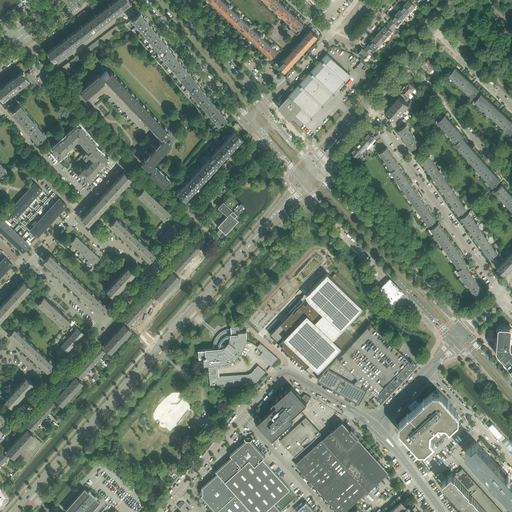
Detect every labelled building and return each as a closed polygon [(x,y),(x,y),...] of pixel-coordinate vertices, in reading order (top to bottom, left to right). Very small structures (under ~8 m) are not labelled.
[(116,0),(115,0),(109,5),(102,10),(109,19),(122,8),(116,0)] [(130,3),(127,0),(116,0),(122,8),(125,6),(129,3),(131,6),(132,5),(130,3)] [(209,0),(218,9),(225,1),(223,0),(209,0)] [(278,0),(264,0),(265,0),(275,10),(282,3),(278,0)] [(370,1),(368,0),(364,0),(362,2),(369,8),(373,4),(370,1)] [(414,4),(417,1),(415,0),(408,0),(404,4),(412,11),(414,9),(413,8),(415,6),(414,4)] [(229,18),(235,11),(225,1),(218,9),(229,18)] [(282,3),(275,10),(286,20),(293,13),(282,3)] [(412,11),(404,4),(400,9),(407,15),(409,13),(409,14),(412,11)] [(407,15),(400,9),(396,14),(403,21),(405,18),(404,18),(407,15)] [(102,10),(95,16),(89,21),(95,29),(109,19),(102,10)] [(240,28),(246,21),(235,11),(229,18),(240,28)] [(149,25),(144,18),(139,13),(131,19),(132,21),(141,32),(149,25)] [(293,13),(286,20),(297,30),(302,25),(303,23),(293,13)] [(401,23),(403,21),(396,14),(391,19),(392,19),(389,22),(394,27),(396,24),(398,25),(400,22),(401,23)] [(89,21),(81,26),(75,31),(81,40),(95,29),(89,21)] [(250,38),(257,31),(246,21),(240,28),(250,38)] [(391,30),(394,27),(389,22),(386,26),(385,25),(381,30),(388,37),(391,34),(390,33),(392,31),(391,30)] [(159,36),(153,30),(149,25),(141,32),(151,43),(159,36)] [(300,42),(307,48),(318,36),(311,30),(300,42)] [(388,37),(381,30),(377,35),(383,41),(385,38),(386,39),(388,37)] [(61,42),(67,50),(81,40),(75,31),(61,42)] [(257,31),(250,38),(261,48),(267,41),(257,31)] [(383,41),(377,35),(372,40),(380,46),(382,44),(381,43),(383,41)] [(151,43),(159,53),(157,55),(159,56),(160,55),(168,48),(169,47),(159,36),(151,43)] [(377,48),(380,46),(372,40),(368,45),(368,46),(366,48),(370,52),(373,49),(374,50),(377,48)] [(261,48),(267,54),(271,58),(278,51),(267,41),(261,48)] [(47,52),(50,57),(53,61),(67,50),(61,42),(47,52)] [(289,54),(296,60),(307,48),(300,42),(289,54)] [(178,60),(172,53),(168,48),(160,55),(170,66),(178,60)] [(367,56),(369,54),(370,52),(366,48),(364,50),(362,48),(358,52),(358,53),(359,54),(360,55),(365,59),(364,59),(367,62),(369,59),(369,58),(367,56)] [(290,120),(295,114),(305,123),(350,74),(327,53),(311,71),(309,72),(300,83),(298,85),(298,84),(289,95),(287,97),(278,107),(290,120)] [(296,60),(289,54),(278,66),(285,72),(296,60)] [(70,61),(76,68),(80,65),(75,57),(70,61)] [(432,69),(436,65),(428,58),(427,58),(425,61),(425,62),(432,69)] [(188,71),(182,65),(178,60),(170,66),(179,78),(188,71)] [(62,67),(66,71),(69,76),(76,71),(69,62),(62,67)] [(432,69),(425,62),(421,65),(429,72),(432,74),(434,72),(435,74),(436,74),(437,73),(435,71),(433,69),(432,69)] [(94,77),(91,79),(96,85),(106,76),(110,80),(112,83),(117,78),(111,72),(112,71),(105,63),(96,71),(98,74),(94,77)] [(467,78),(460,72),(455,67),(448,74),(460,85),(467,78)] [(26,76),(24,75),(22,72),(23,72),(22,71),(9,81),(15,90),(29,80),(28,79),(26,76)] [(197,83),(191,76),(188,71),(179,78),(188,88),(189,90),(197,83)] [(117,78),(112,83),(123,94),(128,89),(117,78)] [(472,96),(478,90),(479,89),(467,78),(460,85),(472,96)] [(82,90),(80,91),(84,95),(96,85),(91,79),(81,88),(81,89),(82,90)] [(9,81),(0,88),(0,96),(2,99),(1,99),(2,100),(15,90),(9,81)] [(403,86),(409,92),(411,94),(413,92),(412,91),(415,88),(409,82),(407,84),(406,83),(403,86)] [(206,95),(201,89),(197,83),(189,90),(198,102),(206,95)] [(409,92),(403,86),(400,89),(401,91),(400,92),(407,99),(409,96),(407,94),(409,92)] [(128,89),(123,94),(134,106),(139,101),(128,89)] [(474,97),(475,99),(481,93),(478,90),(472,96),(474,97)] [(481,93),(475,99),(474,100),(479,105),(481,107),(486,111),(493,104),(481,93)] [(216,107),(211,100),(206,95),(198,102),(208,113),(216,107)] [(396,123),(394,120),(409,104),(399,96),(385,112),(393,118),(391,120),(394,124),(396,123)] [(139,101),(134,106),(145,118),(150,113),(139,101)] [(11,111),(12,112),(17,118),(25,111),(19,105),(18,104),(13,108),(14,109),(11,111)] [(505,115),(498,108),(493,104),(486,111),(498,122),(505,115)] [(226,118),(222,113),(216,107),(208,113),(216,123),(214,125),(216,127),(226,118)] [(17,118),(21,123),(27,130),(35,123),(25,111),(17,118)] [(150,113),(145,118),(156,129),(161,124),(150,113)] [(445,114),(437,121),(447,131),(454,125),(445,114)] [(511,131),(511,121),(505,115),(498,122),(510,133),(511,131)] [(395,125),(396,128),(407,120),(406,118),(395,125)] [(27,130),(31,135),(37,142),(40,139),(41,141),(46,136),(45,135),(35,123),(27,130)] [(52,151),(51,151),(58,159),(66,152),(68,150),(67,150),(68,149),(77,141),(78,141),(79,141),(87,150),(86,151),(85,150),(80,156),(79,157),(77,160),(81,165),(85,161),(86,162),(88,163),(87,165),(86,164),(84,166),(77,174),(85,181),(86,180),(88,180),(89,181),(89,180),(96,173),(95,172),(97,170),(98,171),(107,160),(106,159),(106,157),(107,156),(98,148),(97,147),(96,147),(97,148),(96,149),(95,150),(93,150),(92,149),(91,148),(95,144),(96,144),(97,143),(94,140),(93,140),(90,136),(90,135),(81,125),(80,126),(78,125),(77,124),(68,132),(66,134),(67,135),(63,138),(62,138),(51,147),(52,148),(52,151)] [(161,124),(156,129),(165,139),(159,145),(165,150),(170,144),(171,145),(173,143),(179,136),(171,127),(168,130),(166,129),(161,124)] [(398,130),(400,134),(404,139),(413,134),(406,124),(398,130)] [(464,136),(458,129),(454,125),(447,131),(456,142),(462,137),(464,136)] [(229,136),(224,142),(231,149),(236,144),(237,144),(237,143),(242,138),(234,131),(231,128),(230,130),(233,132),(229,136)] [(365,135),(364,137),(370,143),(375,138),(377,139),(380,137),(379,134),(375,137),(374,137),(373,135),(368,132),(367,132),(365,135)] [(404,139),(411,149),(419,143),(413,134),(404,139)] [(360,141),(359,141),(366,147),(370,143),(364,137),(363,138),(362,138),(360,141)] [(464,154),(472,148),(462,137),(456,142),(455,143),(464,154)] [(357,145),(355,146),(362,152),(366,147),(359,141),(359,142),(356,144),(357,145)] [(218,148),(213,153),(221,161),(226,156),(226,155),(227,154),(231,149),(224,142),(218,148)] [(159,145),(148,157),(154,162),(155,160),(165,150),(159,145)] [(351,151),(355,155),(354,155),(356,157),(357,157),(358,157),(362,152),(355,146),(354,148),(351,150),(351,151)] [(386,161),(393,156),(392,155),(393,155),(387,147),(380,152),(386,161)] [(472,148),(464,154),(474,165),(481,158),(472,148)] [(208,159),(203,165),(210,172),(215,167),(216,166),(216,165),(221,161),(213,153),(208,159)] [(421,160),(427,168),(434,178),(442,173),(429,155),(421,160)] [(392,170),(398,165),(399,165),(394,156),(394,157),(393,156),(386,161),(392,170)] [(148,157),(144,162),(149,167),(150,167),(152,170),(149,173),(163,186),(169,180),(170,179),(163,172),(155,165),(158,162),(155,160),(154,162),(148,157)] [(481,158),(474,165),(483,175),(491,169),(481,158)] [(75,164),(72,169),(78,173),(81,168),(75,164)] [(197,170),(192,176),(200,183),(205,178),(206,177),(210,172),(203,165),(197,170)] [(400,184),(408,179),(398,165),(392,170),(391,171),(400,184)] [(491,169),(483,175),(493,186),(500,179),(491,169)] [(113,183),(120,190),(131,178),(124,172),(113,183)] [(434,178),(441,188),(446,196),(454,190),(442,173),(434,178)] [(187,182),(182,188),(189,195),(194,190),(195,189),(196,188),(200,183),(192,176),(187,182)] [(408,179),(400,184),(410,197),(417,192),(408,179)] [(35,183),(31,187),(38,193),(42,189),(35,183)] [(103,195),(110,201),(120,190),(113,183),(103,195)] [(511,194),(502,184),(494,190),(504,201),(511,194)] [(31,187),(27,191),(34,197),(38,193),(31,187)] [(151,206),(157,199),(144,187),(137,194),(151,206)] [(177,191),(176,192),(184,200),(189,195),(182,188),(179,191),(178,190),(177,191)] [(446,196),(459,214),(466,208),(454,190),(446,196)] [(27,191),(24,195),(31,201),(34,197),(27,191)] [(417,192),(410,197),(419,211),(426,206),(417,192)] [(220,228),(216,232),(220,236),(221,236),(224,232),(225,233),(226,233),(228,231),(228,230),(230,228),(233,225),(235,223),(238,220),(237,219),(234,217),(237,214),(238,213),(239,212),(244,207),(244,206),(241,203),(240,203),(239,203),(233,198),(230,194),(229,194),(218,206),(218,207),(227,215),(217,226),(220,228)] [(24,195),(20,199),(27,205),(31,201),(24,195)] [(92,206),(99,212),(110,201),(103,195),(92,206)] [(59,198),(56,202),(63,209),(67,205),(59,198)] [(20,199),(16,203),(23,209),(27,205),(20,199)] [(157,199),(151,206),(164,218),(170,211),(157,199)] [(56,202),(52,206),(59,213),(63,209),(56,202)] [(16,203),(13,207),(20,213),(23,209),(16,203)] [(52,206),(48,210),(55,217),(59,213),(52,206)] [(88,224),(89,224),(99,212),(92,206),(81,218),(88,224)] [(426,206),(419,211),(429,224),(436,219),(426,206)] [(13,207),(9,211),(16,217),(20,213),(13,207)] [(48,210),(45,214),(52,221),(55,217),(48,210)] [(461,217),(465,223),(471,230),(478,225),(469,212),(461,217)] [(45,214),(41,218),(48,225),(52,221),(45,214)] [(184,225),(175,216),(173,218),(176,221),(174,223),(180,229),(184,225)] [(109,224),(114,229),(123,236),(129,230),(116,217),(109,224)] [(41,218),(37,222),(44,229),(48,225),(41,218)] [(37,222),(34,226),(41,233),(44,229),(37,222)] [(440,241),(448,236),(438,222),(431,228),(440,241)] [(5,223),(0,228),(0,231),(3,234),(9,227),(5,223)] [(180,229),(174,223),(172,225),(168,223),(167,224),(177,233),(180,229)] [(177,233),(167,224),(166,225),(169,229),(167,231),(173,237),(177,233)] [(471,230),(476,238),(480,244),(488,239),(478,225),(471,230)] [(34,226),(30,230),(37,237),(41,233),(34,226)] [(9,227),(3,234),(7,237),(13,230),(9,227)] [(13,230),(7,237),(11,241),(17,234),(13,230)] [(123,236),(131,244),(136,248),(142,242),(129,230),(123,236)] [(173,237),(167,231),(164,233),(161,231),(160,232),(169,241),(173,237)] [(166,245),(169,241),(160,232),(159,233),(161,237),(159,239),(166,245)] [(17,234),(11,241),(15,245),(21,238),(17,234)] [(71,249),(80,240),(76,236),(70,242),(72,245),(70,248),(71,249)] [(450,255),(457,249),(448,236),(440,241),(450,255)] [(21,238),(15,245),(19,248),(25,241),(21,238)] [(480,244),(485,252),(489,257),(489,258),(497,253),(488,239),(480,244)] [(78,250),(84,244),(80,240),(71,249),(73,250),(76,248),(78,250)] [(25,241),(19,248),(23,252),(29,245),(25,241)] [(136,248),(142,255),(149,260),(155,254),(142,242),(136,248)] [(79,256),(88,247),(84,244),(78,250),(80,252),(78,255),(79,256)] [(86,257),(92,251),(88,247),(79,256),(80,258),(84,255),(86,257)] [(457,249),(450,255),(459,268),(465,264),(467,263),(457,249)] [(87,264),(96,255),(92,251),(86,257),(88,259),(86,263),(87,264)] [(55,271),(61,264),(50,254),(43,261),(55,271)] [(96,255),(87,264),(88,265),(92,262),(94,265),(100,258),(96,255)] [(5,257),(1,261),(8,268),(12,264),(5,257)] [(504,275),(510,269),(511,266),(511,262),(507,258),(497,268),(504,275)] [(1,261),(0,262),(0,267),(5,272),(8,268),(1,261)] [(61,264),(55,271),(66,282),(73,275),(61,264)] [(467,283),(474,278),(465,264),(459,268),(457,269),(467,283)] [(270,334),(276,340),(306,368),(311,363),(319,370),(345,343),(353,335),(344,327),(348,323),(363,307),(355,300),(359,296),(335,273),(331,277),(328,273),(306,296),(305,296),(305,295),(303,297),(289,312),(282,319),(281,320),(282,320),(287,315),(288,315),(288,316),(285,319),(282,321),(270,334)] [(66,282),(68,283),(73,288),(78,292),(84,286),(73,275),(66,282)] [(474,278),(467,283),(476,297),(484,291),(474,278)] [(377,291),(381,295),(387,301),(392,306),(404,293),(389,279),(377,291)] [(24,281),(13,292),(20,298),(30,287),(24,281)] [(83,297),(85,299),(89,303),(96,296),(84,286),(78,292),(83,297)] [(3,303),(9,310),(20,298),(13,292),(3,303)] [(56,308),(54,305),(43,296),(37,302),(50,315),(56,308)] [(89,303),(96,309),(101,314),(107,307),(96,296),(89,303)] [(0,306),(0,319),(9,310),(3,303),(0,306)] [(70,320),(63,314),(56,308),(50,315),(63,327),(70,320)] [(124,323),(118,330),(114,334),(121,341),(131,330),(124,323)] [(409,360),(371,324),(371,323),(337,358),(346,367),(364,383),(362,385),(366,389),(368,387),(376,395),(409,360)] [(497,328),(495,352),(511,371),(511,325),(511,326),(499,324),(497,328)] [(234,386),(234,375),(223,376),(223,378),(219,378),(218,363),(221,363),(224,363),(226,362),(228,362),(231,361),(233,359),(235,358),(237,357),(239,354),(239,353),(240,353),(241,352),(243,350),(244,348),(245,346),(246,343),(246,341),(247,338),(247,336),(247,335),(247,332),(246,331),(247,331),(247,330),(239,331),(239,327),(232,327),(231,326),(231,329),(230,329),(228,330),(226,330),(224,331),(223,332),(221,333),(221,335),(219,338),(217,338),(216,340),(215,342),(215,343),(214,345),(214,347),(214,349),(198,350),(200,350),(200,357),(204,357),(205,364),(208,364),(209,379),(210,379),(210,385),(224,384),(224,386),(234,386)] [(71,329),(80,337),(84,334),(84,333),(78,327),(75,330),(72,328),(71,329)] [(21,346),(27,340),(14,328),(8,334),(21,346)] [(80,337),(71,329),(70,330),(72,333),(70,336),(76,341),(80,337)] [(114,334),(108,341),(103,346),(110,352),(121,341),(114,334)] [(63,337),(68,341),(73,345),(76,341),(70,336),(68,338),(65,336),(63,337)] [(65,341),(63,344),(69,349),(73,345),(68,341),(63,337),(62,338),(65,341)] [(27,340),(21,346),(34,358),(40,352),(27,340)] [(257,346),(263,351),(266,348),(261,343),(257,346)] [(56,345),(65,353),(69,349),(63,344),(61,346),(57,344),(56,345)] [(65,353),(56,345),(55,346),(58,349),(55,352),(62,358),(62,357),(65,353)] [(95,350),(101,356),(105,351),(99,346),(95,350)] [(260,357),(272,366),(278,358),(267,349),(260,357)] [(101,356),(95,350),(91,355),(97,360),(101,356)] [(40,352),(34,358),(47,370),(53,364),(40,352)] [(87,359),(93,364),(97,360),(91,355),(87,359)] [(337,358),(318,379),(334,388),(346,367),(337,358)] [(93,364),(87,359),(83,363),(89,369),(93,364)] [(400,382),(401,382),(417,365),(411,359),(409,360),(376,395),(375,397),(381,402),(397,386),(398,385),(399,385),(400,384),(400,383),(400,382)] [(79,368),(85,373),(89,369),(83,363),(79,368)] [(234,375),(234,386),(250,385),(251,384),(252,384),(253,384),(254,383),(255,383),(256,382),(257,381),(258,381),(259,380),(266,372),(258,365),(252,372),(251,372),(248,374),(234,375)] [(334,388),(358,402),(359,403),(366,390),(367,389),(366,389),(362,385),(364,383),(346,367),(334,388)] [(85,373),(79,368),(75,372),(81,377),(85,373)] [(65,387),(68,390),(72,394),(83,383),(75,376),(65,387)] [(16,388),(22,394),(33,383),(26,377),(16,388)] [(273,407),(258,422),(272,438),(276,435),(277,436),(295,456),(321,433),(300,409),(306,403),(301,397),(292,386),(275,401),(271,405),(273,407)] [(55,398),(62,405),(72,394),(68,390),(65,387),(55,398)] [(22,394),(16,388),(5,400),(11,406),(22,394)] [(448,400),(445,397),(441,393),(441,394),(440,392),(439,393),(436,389),(433,392),(432,393),(431,393),(424,399),(423,399),(423,400),(420,402),(411,411),(408,413),(407,414),(400,420),(401,421),(400,422),(396,425),(399,429),(400,430),(400,431),(402,433),(403,433),(404,434),(403,435),(406,438),(407,439),(410,441),(411,442),(411,443),(413,445),(414,445),(415,446),(414,447),(417,449),(419,450),(422,453),(426,450),(426,451),(459,421),(458,421),(462,417),(459,414),(458,412),(448,401),(449,401),(449,400),(448,400)] [(311,397),(305,394),(301,397),(306,403),(307,404),(311,397)] [(56,404),(51,399),(47,403),(52,408),(56,404)] [(43,407),(48,412),(52,408),(47,403),(43,407)] [(39,412),(44,417),(48,412),(43,407),(39,412)] [(35,416),(41,421),(44,417),(39,412),(35,416)] [(31,420),(37,425),(41,421),(35,416),(31,420)] [(27,424),(29,426),(33,430),(37,425),(31,420),(27,424)] [(359,437),(351,428),(350,430),(350,429),(342,421),(295,464),(338,511),(344,511),(388,472),(358,438),(359,437)] [(27,428),(21,435),(16,440),(24,446),(34,435),(27,428)] [(16,440),(11,446),(6,451),(13,457),(24,446),(16,440)] [(290,488),(272,468),(263,458),(265,456),(250,440),(246,440),(231,454),(230,454),(230,455),(232,457),(216,471),(218,473),(253,511),(280,511),(281,511),(274,503),(289,489),(290,488)] [(502,470),(500,467),(476,441),(464,452),(489,480),(495,486),(511,505),(511,480),(503,471),(503,470),(502,470)] [(169,473),(174,477),(178,472),(173,468),(169,473)] [(497,511),(461,471),(456,475),(455,474),(454,476),(451,473),(442,481),(445,484),(446,483),(460,500),(462,503),(463,502),(464,504),(458,509),(460,511),(497,511)] [(216,511),(218,510),(220,511),(253,511),(218,473),(202,487),(202,488),(203,489),(203,494),(201,496),(202,496),(213,508),(216,511)] [(489,480),(486,484),(508,508),(511,505),(495,486),(489,480)] [(118,511),(115,510),(113,511),(106,511),(105,511),(90,511),(100,501),(96,498),(97,497),(97,496),(96,495),(95,495),(95,496),(90,492),(91,491),(90,490),(89,490),(88,491),(84,488),(65,510),(67,511),(118,511)] [(409,505),(408,505),(407,506),(402,500),(389,511),(361,511),(357,507),(353,511),(353,510),(352,510),(351,510),(350,511),(349,511),(415,511),(414,511),(413,511),(412,511),(410,509),(410,508),(411,508),(411,507),(410,507),(410,506),(409,506),(409,505)] [(315,511),(306,502),(296,511),(315,511)]
